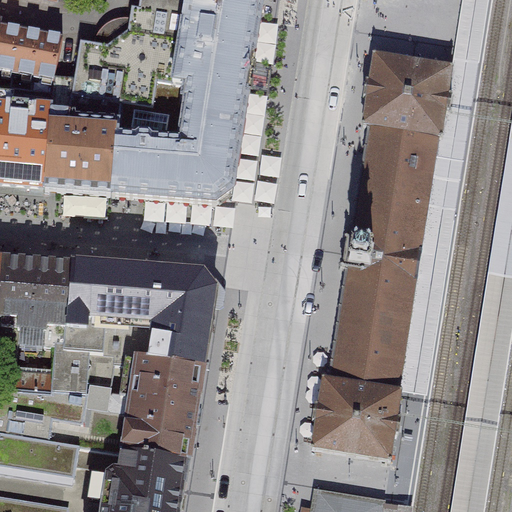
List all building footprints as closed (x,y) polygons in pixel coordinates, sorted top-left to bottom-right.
[(117,139),(113,199),(217,209),(233,196),(255,53),(263,0),(147,0),(140,14),(138,13),(131,24),(117,22),(109,25),(103,31),(99,39),(96,50),(82,48),(76,84),(73,84),(70,102),(120,107),(117,129),(121,129),(120,139),(117,139)] [(403,394),(431,398),(448,285),(457,231),(458,224),(492,0),(465,0),(456,61),(454,71),(443,142),(439,142),(427,219),(423,242),(418,277),(400,393),(403,394)] [(23,33),(1,29),(0,35),(0,91),(12,93),(23,33)] [(43,36),(23,33),(12,93),(32,95),(43,36)] [(65,40),(43,36),(32,95),(53,98),(55,83),(65,40)] [(403,394),(400,393),(418,277),(423,242),(427,219),(439,142),(443,142),(454,71),(413,65),(375,59),(370,89),(364,130),(368,131),(353,231),(350,245),(348,258),(348,264),(345,277),(329,382),(324,381),(312,453),(353,459),(392,466),(403,394)] [(53,98),(45,194),(113,199),(117,139),(120,139),(121,129),(117,129),(120,107),(70,102),(73,84),(55,83),(53,98)] [(0,189),(45,194),(53,98),(32,95),(12,93),(0,91),(0,189)] [(482,511),(511,323),(511,162),(455,511),(482,511)] [(45,331),(68,333),(73,272),(4,266),(0,307),(0,321),(23,324),(46,326),(45,331)] [(139,367),(204,377),(217,300),(205,283),(73,272),(68,333),(67,348),(67,360),(90,362),(114,364),(114,367),(126,368),(126,366),(139,368),(139,367)] [(0,321),(0,393),(18,395),(19,378),(23,324),(0,321)] [(54,380),(53,397),(69,398),(69,401),(86,402),(88,388),(90,362),(67,360),(67,348),(56,348),(54,380)] [(88,388),(106,390),(112,385),(114,367),(114,364),(90,362),(88,388)] [(124,459),(189,469),(204,377),(139,367),(139,368),(126,366),(126,368),(121,398),(114,397),(111,400),(109,412),(132,415),(124,459)] [(54,380),(19,378),(18,395),(53,397),(54,380)] [(25,416),(67,420),(69,401),(69,398),(53,397),(18,395),(0,393),(0,440),(20,442),(23,439),(25,416)] [(94,413),(92,427),(76,425),(75,434),(43,430),(40,432),(37,447),(81,453),(124,459),(132,415),(109,412),(98,410),(94,413)] [(0,440),(0,473),(76,485),(78,471),(81,453),(37,447),(0,440)] [(115,476),(121,477),(124,459),(81,453),(78,471),(115,476)] [(182,511),(189,469),(124,459),(121,477),(115,476),(109,482),(103,511),(182,511)] [(383,511),(384,507),(317,497),(315,511),(313,511),(312,511),(385,511),(383,511)] [(71,511),(0,498),(0,511),(71,511)]
